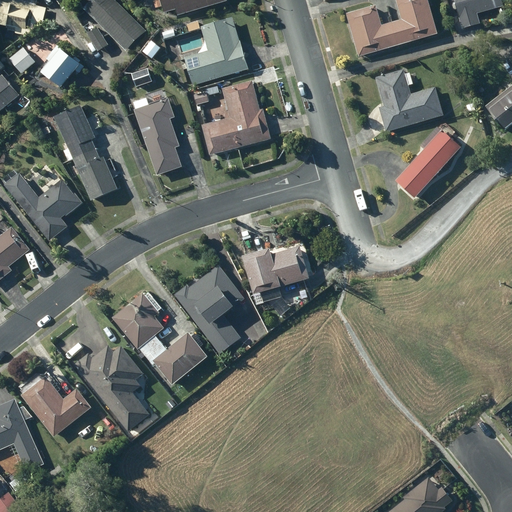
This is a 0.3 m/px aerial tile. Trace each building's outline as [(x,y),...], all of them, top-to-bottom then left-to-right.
[(11,31),(19,33),(19,34),(29,36),(45,23),(49,8),(33,5),(34,0),(19,0),(20,1),(15,0),(2,0),(0,10),(0,23),(12,27),(11,31)] [(115,0),(94,0),(86,9),(128,51),(148,32),(115,0)] [(230,0),(163,0),(167,13),(179,10),(181,16),(231,1),(230,0)] [(393,0),(399,19),(390,22),(397,45),(434,34),(424,0),(393,0)] [(498,0),(451,0),(460,29),(477,25),(474,14),(500,7),(498,0)] [(373,6),(344,14),(356,57),(397,45),(390,22),(379,25),(373,6)] [(211,51),(188,58),(196,86),(251,69),(236,18),(204,28),(211,51)] [(201,22),(190,25),(192,32),(203,29),(201,22)] [(90,35),(101,52),(111,46),(100,28),(90,35)] [(52,60),(55,62),(47,72),(67,88),(80,71),(82,73),(87,67),(85,66),(87,63),(69,49),(68,50),(63,46),(52,60)] [(26,48),(12,59),(23,74),(38,62),(26,48)] [(143,54),(138,59),(147,67),(153,63),(143,54)] [(150,69),(134,74),(139,87),(154,82),(150,69)] [(373,78),(381,106),(376,108),(383,132),(440,116),(432,88),(409,95),(401,70),(373,78)] [(0,113),(22,96),(6,76),(0,80),(0,113)] [(233,119),(205,126),(212,156),(273,139),(266,110),(262,111),(255,82),(225,90),(233,119)] [(508,86),(481,106),(498,129),(511,118),(511,90),(511,91),(508,86)] [(209,92),(196,96),(199,106),(211,102),(209,92)] [(137,110),(160,176),(185,167),(178,148),(182,147),(172,119),(178,118),(171,99),(152,105),(150,99),(137,103),(139,110),(137,110)] [(71,149),(65,152),(70,162),(75,160),(99,149),(94,140),(99,138),(85,106),(57,118),(71,149)] [(417,146),(421,150),(392,181),(411,198),(457,148),(434,127),(417,146)] [(99,149),(75,160),(94,201),(121,189),(107,157),(103,159),(99,149)] [(51,170),(52,173),(51,173),(53,177),(61,171),(58,165),(51,170)] [(9,186),(52,242),(70,227),(64,218),(68,215),(69,216),(85,203),(78,193),(76,194),(65,180),(42,198),(23,174),(9,186)] [(0,282),(14,271),(11,267),(33,250),(15,227),(0,238),(0,282)] [(274,249),(248,256),(261,304),(284,298),(281,287),(312,279),(304,247),(276,255),(274,249)] [(189,286),(177,295),(222,354),(243,338),(227,317),(240,307),(239,306),(247,299),(222,266),(191,289),(189,286)] [(147,293),(116,318),(141,350),(142,349),(148,357),(164,344),(158,336),(167,329),(158,317),(163,313),(147,293)] [(204,347),(207,345),(198,335),(195,337),(192,332),(169,350),(164,344),(148,357),(155,365),(158,363),(176,385),(212,357),(204,347)] [(78,365),(131,432),(153,415),(135,393),(144,387),(139,381),(146,375),(124,347),(117,352),(112,346),(95,359),(92,355),(78,365)] [(25,396),(57,437),(95,408),(80,390),(67,400),(49,377),(25,396)] [(0,417),(1,419),(0,419),(0,451),(17,444),(30,472),(47,465),(18,399),(0,407),(0,417)] [(76,466),(81,472),(87,467),(82,461),(76,466)] [(27,473),(12,484),(18,492),(33,480),(27,473)] [(448,507),(456,501),(445,488),(442,491),(432,478),(406,498),(407,500),(391,511),(446,511),(450,510),(448,507)] [(0,502),(0,510),(1,511),(25,511),(12,494),(0,502)]
